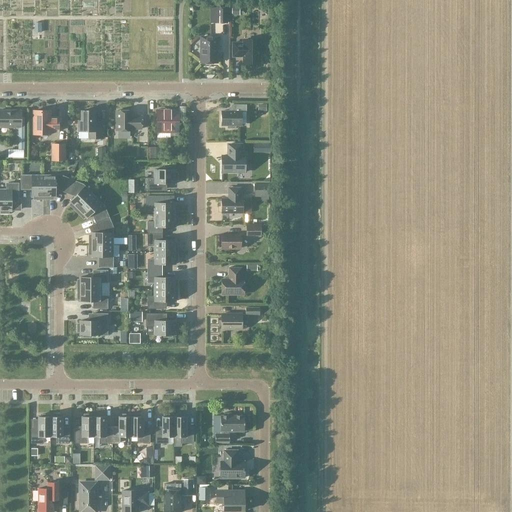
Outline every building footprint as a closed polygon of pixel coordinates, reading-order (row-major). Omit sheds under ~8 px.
[(216,7),(216,23),(227,23),(228,7),(216,7)] [(200,49),(201,50),(201,63),(217,63),(217,49),(219,49),(219,37),(201,37),(201,45),(200,46),(200,49)] [(243,56),(243,63),(259,63),(259,61),(261,61),(261,56),(259,56),(259,40),(243,40),(243,43),(232,43),(232,57),(240,57),(240,56),(243,56)] [(246,105),(232,105),(232,111),(221,111),(221,125),(227,125),(227,128),(235,128),(235,125),(241,126),(241,112),(246,112),(246,105)] [(21,111),(0,110),(0,127),(21,127),(21,111)] [(50,119),(50,111),(33,111),(33,134),(50,134),(50,131),(58,131),(58,118),(53,118),(53,119),(50,119)] [(101,138),(101,122),(94,122),(94,111),(81,111),(81,120),(78,120),(78,131),(89,131),(89,138),(101,138)] [(131,117),(131,111),(116,111),(116,131),(131,131),(131,129),(141,129),(141,116),(134,116),(134,117),(131,117)] [(157,111),(157,129),(177,129),(177,111),(157,111)] [(64,144),(52,144),(52,160),(64,160),(64,144)] [(241,144),(228,144),(228,156),(221,156),(221,172),(245,172),(245,156),(241,156),(241,144)] [(12,149),(12,158),(24,158),(24,149),(12,149)] [(147,179),(148,190),(161,190),(161,184),(175,184),(175,180),(177,180),(177,173),(175,173),(175,170),(171,170),(171,168),(163,168),(163,170),(153,170),(153,179),(147,179)] [(43,199),(43,175),(31,175),(31,176),(28,176),(28,175),(21,175),(21,190),(21,189),(28,189),(28,188),(31,188),(31,197),(33,197),(33,199),(43,199)] [(70,180),(64,177),(55,177),(55,175),(43,175),(43,199),(53,199),(53,197),(55,197),(55,188),(59,188),(59,189),(65,192),(70,180)] [(82,188),(76,182),(70,180),(65,192),(71,195),(72,193),(75,196),(69,202),(71,203),(69,205),(76,212),(93,195),(84,187),(82,188)] [(18,199),(18,184),(6,183),(6,189),(0,189),(0,211),(0,213),(8,213),(8,211),(11,211),(11,199),(18,199)] [(268,184),(254,184),(254,194),(268,194),(268,184)] [(240,188),(228,188),(228,199),(221,199),(221,213),(242,213),(242,199),(240,199),(240,188)] [(108,218),(106,211),(100,205),(101,203),(93,195),(76,212),(83,218),(84,217),(86,219),(91,213),(94,216),(93,216),(96,223),(108,218)] [(175,205),(175,203),(163,203),(163,196),(146,196),(146,208),(153,208),(153,215),(177,215),(177,205),(175,205)] [(177,225),(177,215),(153,215),(153,222),(147,222),(147,234),(161,234),(161,227),(175,227),(175,225),(177,225)] [(111,232),(111,224),(108,218),(96,223),(98,229),(100,228),(100,233),(91,233),(91,235),(89,235),(89,245),(112,245),(112,232),(111,232)] [(260,226),(246,226),(246,236),(260,236),(260,226)] [(161,240),(161,234),(147,234),(147,245),(153,245),(153,252),(177,252),(177,243),(175,243),(175,240),(161,240)] [(240,235),(221,235),(221,248),(240,248),(240,235)] [(112,257),(112,245),(89,245),(89,254),(91,254),(91,257),(100,257),(100,260),(99,260),(99,267),(98,267),(113,267),(112,267),(112,260),(112,257)] [(177,262),(177,252),(153,252),(153,259),(147,259),(147,271),(161,271),(161,264),(175,264),(175,262),(177,262)] [(241,268),(228,268),(228,280),(221,280),(221,294),(243,294),(243,280),(241,280),(241,268)] [(77,289),(101,289),(101,282),(107,282),(107,271),(93,271),(93,277),(79,277),(79,280),(77,280),(77,289)] [(161,277),(161,271),(147,271),(147,282),(153,282),(153,289),(177,289),(177,280),(175,280),(175,277),(161,277)] [(107,296),(101,296),(101,289),(77,289),(77,299),(79,299),(79,301),(93,301),(93,308),(107,308),(107,296)] [(177,299),(177,289),(153,289),(153,296),(147,296),(147,308),(163,308),(163,301),(175,301),(175,299),(177,299)] [(245,314),(241,314),(221,314),(221,329),(241,329),(241,321),(248,321),(248,315),(259,315),(259,308),(245,308),(245,314)] [(91,335),(107,335),(107,314),(91,314),(91,321),(79,321),(79,324),(77,324),(77,332),(79,332),(79,335),(83,335),(83,337),(91,337),(91,335)] [(175,321),(161,321),(161,314),(146,314),(146,326),(153,326),(153,335),(163,335),(163,337),(171,337),(171,335),(175,335),(175,331),(177,331),(177,324),(175,324),(175,321)] [(244,431),(244,415),(231,415),(231,413),(223,413),(223,415),(220,415),(220,431),(220,434),(215,434),(215,441),(229,441),(229,434),(228,434),(228,431),(244,431)] [(50,437),(50,414),(40,414),(40,416),(38,416),(38,429),(31,429),(31,443),(43,443),(43,437),(50,437)] [(68,443),(68,429),(62,429),(62,416),(59,416),(59,414),(50,414),(50,437),(57,437),(57,443),(68,443)] [(93,437),(93,414),(83,414),(83,416),(81,416),(81,429),(74,429),(74,443),(86,443),(86,437),(93,437)] [(112,443),(112,429),(105,429),(105,416),(103,416),(103,414),(93,414),(93,437),(100,437),(100,443),(112,443)] [(130,437),(130,414),(121,414),(121,416),(118,416),(118,429),(112,429),(112,443),(119,443),(119,437),(130,437)] [(137,443),(149,443),(149,429),(142,429),(142,416),(140,416),(140,414),(130,414),(130,437),(137,437),(137,443)] [(174,437),(174,414),(164,414),(164,416),(162,416),(162,429),(155,429),(155,443),(167,443),(167,437),(174,437)] [(192,443),(192,429),(186,429),(186,416),(183,416),(183,414),(174,414),(174,437),(181,437),(181,443),(192,443)] [(220,478),(244,478),(244,461),(236,461),(236,457),(236,450),(223,450),(223,461),(220,461),(220,478)] [(95,466),(95,479),(109,479),(109,466),(95,466)] [(182,479),(182,495),(193,495),(193,479),(182,479)] [(52,511),(53,500),(67,500),(67,482),(47,482),(47,488),(38,488),(37,511),(52,511)] [(95,511),(96,492),(96,482),(80,482),(79,511),(95,511)] [(164,491),(163,511),(179,511),(180,491),(180,484),(164,484),(164,491)] [(209,487),(198,487),(198,500),(209,500),(209,487)] [(121,511),(138,511),(138,505),(148,505),(148,492),(138,492),(138,490),(122,490),(121,511)] [(244,511),(244,490),(216,490),(216,503),(223,503),(223,511),(244,511)]
